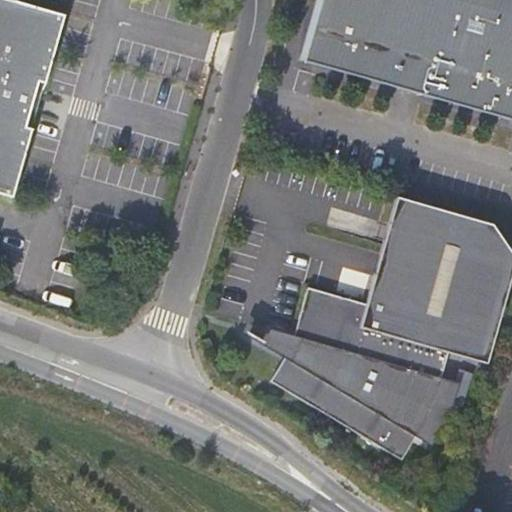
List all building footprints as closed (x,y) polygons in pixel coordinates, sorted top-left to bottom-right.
[(0,0),(0,197),(12,201),(33,130),(26,128),(35,96),(42,98),(66,16),(7,0),(0,0)] [(511,0),(319,0),(318,4),(328,7),(313,64),(511,121),(511,0)] [(328,7),(318,4),(303,61),(313,64),(328,7)] [(291,362),(285,359),(270,383),(403,462),(417,438),(425,442),(439,410),(450,383),(441,380),(449,355),(488,366),(511,279),(511,253),(492,225),(396,197),(367,305),(308,288),(294,340),(300,343),(291,362)] [(247,324),(242,336),(285,359),(291,362),(300,343),(294,340),(247,324)]
